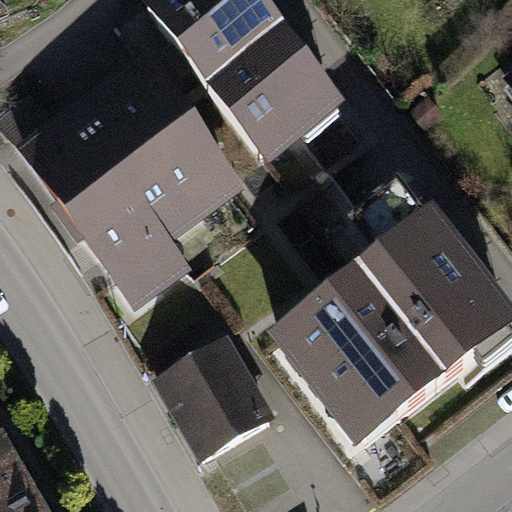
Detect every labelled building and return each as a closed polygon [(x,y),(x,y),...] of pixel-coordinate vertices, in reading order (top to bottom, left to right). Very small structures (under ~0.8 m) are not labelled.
[(252,0),(141,0),(133,6),(264,173),(341,113),(252,0)] [(143,60),(13,153),(130,317),(190,274),(171,248),(242,198),(143,60)] [(511,76),(500,86),(511,101),(511,76)] [(417,222),(391,188),(345,224),(372,258),(261,344),(351,458),(511,331),(511,318),(429,213),(417,222)] [(227,342),(150,387),(198,468),(274,424),(227,342)] [(48,511),(7,439),(0,443),(0,511),(48,511)]
